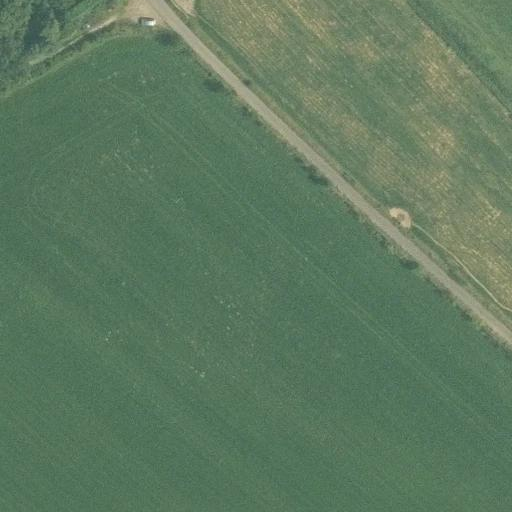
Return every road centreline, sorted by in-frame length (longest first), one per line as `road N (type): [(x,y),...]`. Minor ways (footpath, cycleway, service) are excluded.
road 1 (unclassified): [(511,342),(223,74),(155,0)]
road 2 (track): [(0,78),(144,0)]
